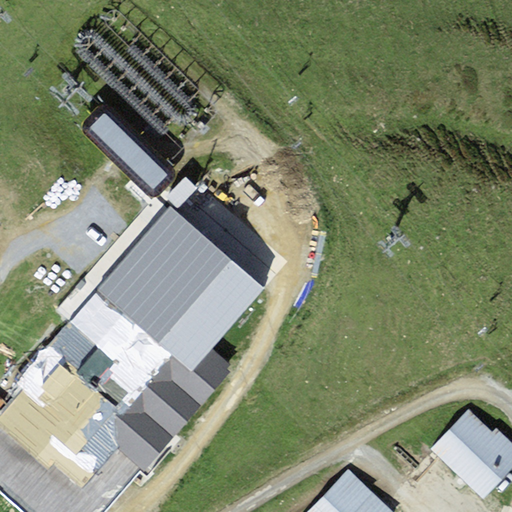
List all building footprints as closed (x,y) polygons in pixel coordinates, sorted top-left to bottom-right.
[(167,175),(104,113),(90,128),(138,176),(153,191),(167,175)] [(178,209),(197,189),(184,177),(165,197),(178,209)] [(263,293),(167,209),(18,377),(29,386),(0,411),(0,491),(23,511),(105,511),(139,471),(146,477),(235,372),(212,352),(263,293)] [(467,410),(430,450),(485,500),(511,470),(511,442),(497,429),(492,433),(467,410)] [(391,511),(347,470),(307,511),(391,511)]
